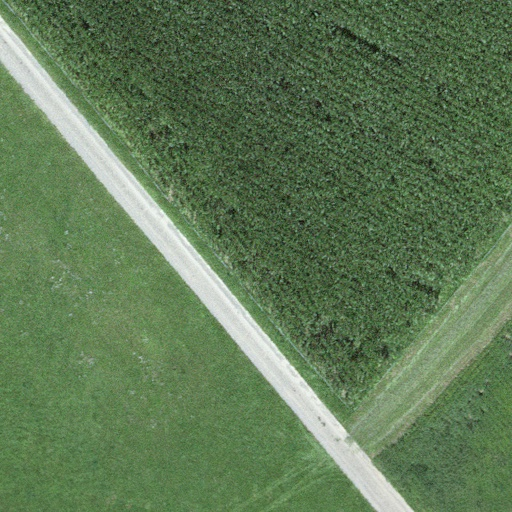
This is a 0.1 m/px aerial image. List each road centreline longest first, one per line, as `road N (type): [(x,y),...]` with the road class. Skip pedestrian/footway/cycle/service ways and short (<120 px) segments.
road 1 (track): [(0,40),(401,511)]
road 2 (track): [(400,510),(511,380)]
